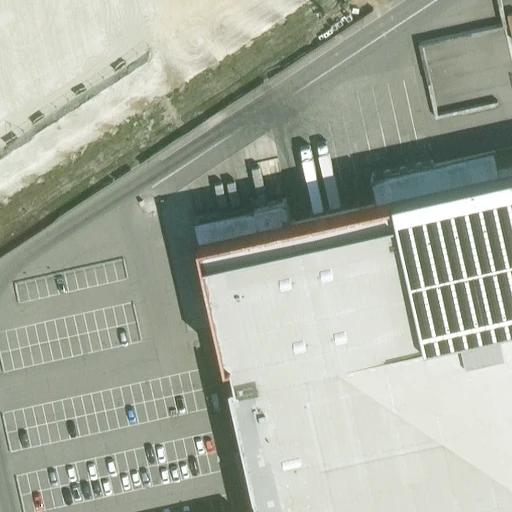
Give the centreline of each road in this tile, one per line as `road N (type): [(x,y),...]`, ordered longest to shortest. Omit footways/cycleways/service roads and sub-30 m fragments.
road 1 (unknown): [(105,511),(229,482),(236,465),(229,419),(0,464)]
road 2 (unknown): [(406,0),(137,184),(160,275)]
road 3 (unknown): [(183,351),(0,391)]
road 4 (unknown): [(0,308),(160,275)]
